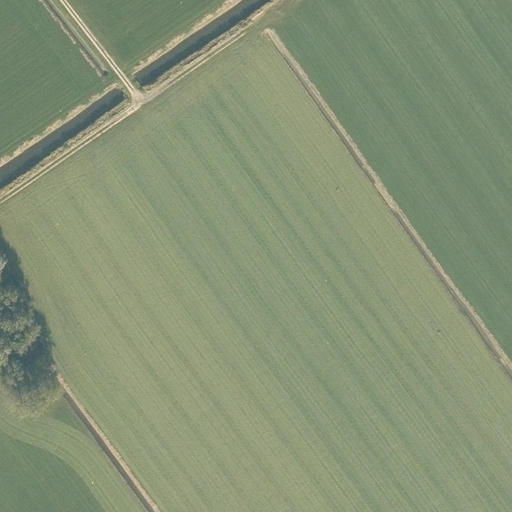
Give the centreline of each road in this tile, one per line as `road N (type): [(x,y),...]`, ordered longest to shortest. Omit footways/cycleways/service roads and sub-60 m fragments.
road 1 (track): [(0,200),(243,31)]
road 2 (track): [(141,102),(62,0)]
